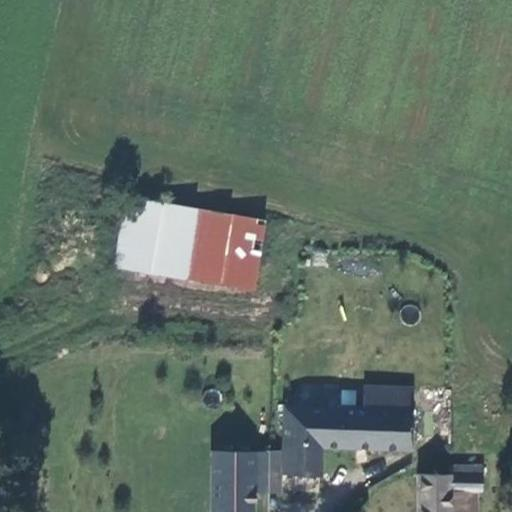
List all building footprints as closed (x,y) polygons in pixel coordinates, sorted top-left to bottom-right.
[(249,290),(260,221),(120,200),(109,269),(249,290)] [(360,410),(280,409),(280,454),(279,476),(317,477),(318,450),(408,451),(409,386),(360,386),(360,410)] [(213,511),(214,453),(109,451),(107,511),(213,511)] [(252,511),(252,491),(253,453),(214,453),(213,511),(252,511)] [(279,491),(279,476),(280,454),(253,453),(252,491),(279,491)] [(446,467),(446,476),(480,476),(480,467),(446,467)] [(418,476),(417,511),(449,511),(450,492),(480,493),(480,476),(446,476),(418,476)]
